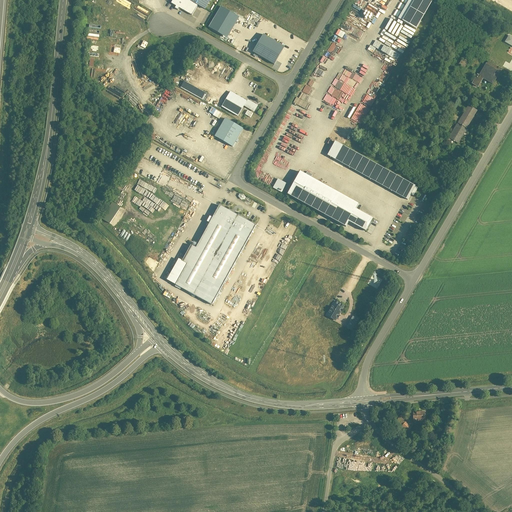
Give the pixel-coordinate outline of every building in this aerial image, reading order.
[(117,0),(115,4),(128,11),(132,3),(125,0),(120,0),(119,1),(117,0)] [(197,8),(204,12),(211,0),(174,0),(171,5),(192,17),(197,8)] [(407,0),(396,20),(413,30),(429,0),(407,0)] [(222,6),(210,28),(229,38),(241,16),(222,6)] [(343,31),(343,32),(339,30),(336,35),(343,39),(346,33),(343,31)] [(285,49),(263,36),(253,54),(274,67),(285,49)] [(475,63),(468,60),(464,66),(471,70),(475,63)] [(489,63),(473,87),(479,91),(485,82),(494,88),(504,72),(489,63)] [(101,85),(106,88),(122,70),(117,66),(101,85)] [(180,89),(204,102),(207,95),(184,82),(180,89)] [(109,86),(104,94),(119,103),(125,92),(116,87),(115,90),(109,86)] [(230,93),(221,108),(238,118),(244,107),(247,102),(230,93)] [(247,102),(244,107),(255,113),(258,106),(248,101),(247,102)] [(464,123),(473,128),(484,111),(474,106),(464,123)] [(212,108),(209,113),(220,119),(223,113),(212,108)] [(454,141),(463,146),(473,128),(464,123),(458,119),(454,124),(462,128),(454,141)] [(214,139),(232,149),(243,131),(225,121),(214,139)] [(332,155),(413,200),(421,185),(340,141),(332,155)] [(355,224),(372,233),(379,220),(361,210),(364,205),(306,172),(292,196),(351,230),(355,224)] [(279,179),(274,188),(283,193),(288,184),(279,179)] [(177,288),(213,308),(257,228),(221,208),(197,251),(192,248),(183,264),(188,267),(177,288)] [(335,302),(325,316),(335,323),(345,308),(335,302)] [(347,328),(353,332),(360,320),(354,316),(347,328)] [(426,421),(425,411),(413,412),(413,422),(426,421)] [(412,427),(406,421),(400,428),(407,433),(412,427)]
